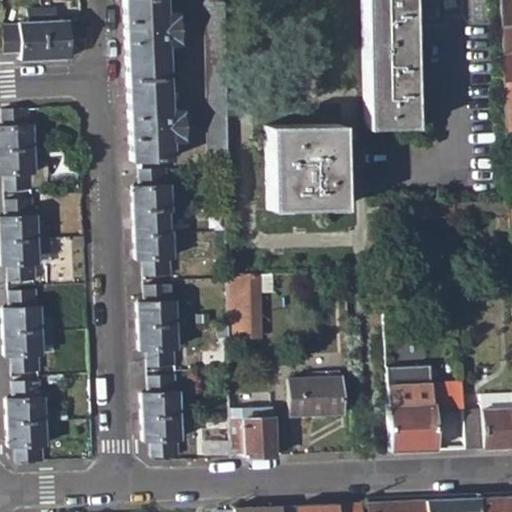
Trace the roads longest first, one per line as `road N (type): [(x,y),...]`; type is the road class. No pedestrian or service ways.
road 1 (residential): [(119,494),(107,86)]
road 2 (residential): [(119,494),(511,475)]
road 3 (residential): [(454,0),(462,170),(388,173)]
